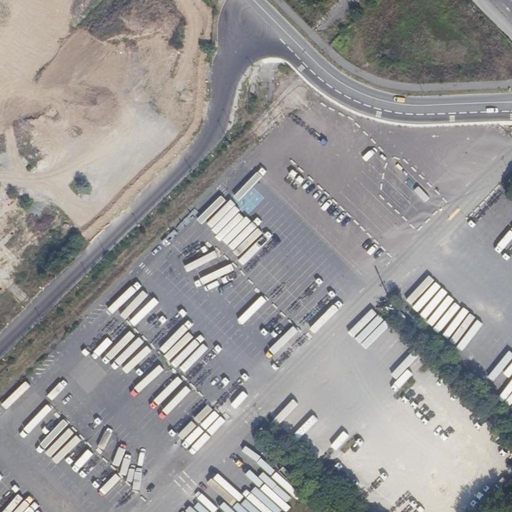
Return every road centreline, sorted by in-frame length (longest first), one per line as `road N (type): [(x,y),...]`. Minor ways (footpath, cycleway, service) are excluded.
road 1 (unknown): [(382,284),(312,171),(314,145),(357,133),(501,165)]
road 2 (unknown): [(0,501),(220,281)]
road 3 (unknown): [(73,511),(263,323)]
road 4 (unknown): [(314,353),(447,477)]
road 5 (unknown): [(399,268),(511,380)]
